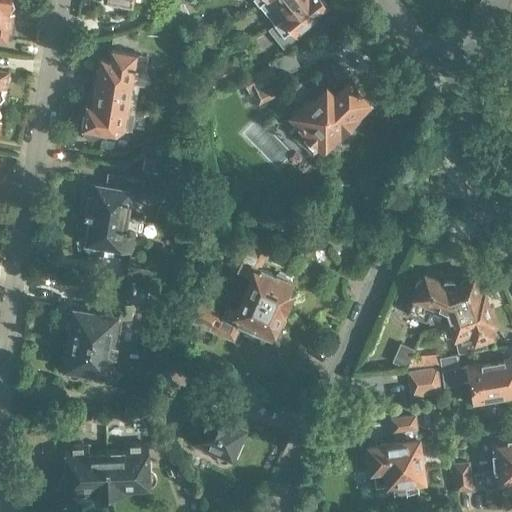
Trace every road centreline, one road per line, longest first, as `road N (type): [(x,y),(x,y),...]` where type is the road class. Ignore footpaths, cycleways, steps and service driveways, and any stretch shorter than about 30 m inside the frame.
road 1 (residential): [(0,344),(57,0)]
road 2 (residential): [(276,511),(385,265)]
road 3 (residential): [(511,258),(455,126),(462,73)]
